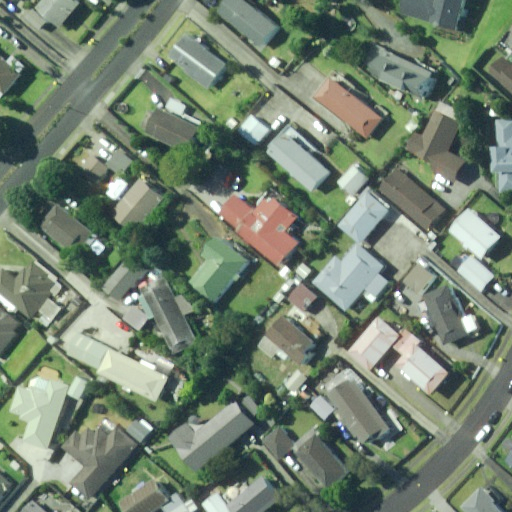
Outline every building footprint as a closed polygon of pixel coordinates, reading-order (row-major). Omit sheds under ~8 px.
[(72,18),(74,15),(85,2),(82,0),(46,0),(41,7),(42,7),(64,27),(72,18)] [(268,13),(252,0),(234,0),(225,12),(265,46),(283,26),(268,13)] [(469,0),(407,0),(403,13),(434,23),(434,22),(460,30),(460,28),(464,18),(469,0)] [(50,21),(39,11),(35,8),(28,16),(43,29),(50,21)] [(208,88),(227,63),(207,49),(209,47),(190,33),(174,55),(172,57),(188,69),(186,71),(208,88)] [(438,72),(377,42),(376,42),(366,62),(382,69),(379,75),(391,80),(391,79),(414,89),(413,91),(426,98),(438,72)] [(10,60),(7,57),(0,51),(0,86),(8,94),(26,74),(24,72),(10,60)] [(280,67),(285,61),(279,56),(274,61),(280,67)] [(511,57),(510,56),(496,72),(508,83),(508,84),(511,87),(511,57)] [(379,109),(370,102),(339,76),(323,97),(369,135),(374,138),(390,118),(389,117),(379,109)] [(167,106),(182,114),(187,106),(172,98),(167,106)] [(114,103),(108,108),(112,112),(118,106),(114,103)] [(190,153),(199,136),(203,127),(166,108),(163,107),(160,114),(153,110),(150,109),(142,125),(152,130),(151,133),(190,153)] [(454,151),(469,123),(443,109),(429,135),(423,132),(414,149),(441,164),(438,170),(444,174),(460,182),(472,160),(454,151)] [(241,128),(259,145),(272,129),(254,113),(241,128)] [(420,118),(412,127),(417,132),(426,122),(420,118)] [(511,119),(502,120),(503,147),(501,147),(501,172),(503,172),(503,188),(503,192),(511,191),(511,119)] [(317,192),(335,172),(293,133),(275,152),(317,192)] [(114,169),(122,175),(134,161),(120,149),(108,163),(114,169)] [(81,169),(97,183),(110,167),(107,164),(95,154),(81,169)] [(345,181),(359,196),(376,179),(359,163),(352,170),(354,172),(345,181)] [(439,199),(409,172),(403,167),(384,189),(432,230),(451,208),(439,199)] [(156,210),(165,200),(168,196),(145,177),(140,182),(115,213),(138,232),(152,216),(153,217),(158,212),(156,210)] [(392,208),(395,205),(395,204),(384,194),(381,198),(373,191),(372,193),(369,190),(363,197),(366,199),(344,226),(365,244),(394,210),(392,208)] [(241,231),(250,238),(249,239),(254,244),(255,242),(283,266),(303,242),(290,231),(297,224),(303,216),(280,197),(276,202),(271,198),(259,212),(239,194),(222,213),(242,230),(241,231)] [(354,194),(349,201),(354,205),(360,199),(354,194)] [(81,219),(75,214),(63,204),(58,209),(51,203),(39,218),(46,224),(44,226),(79,255),(87,246),(98,233),(81,219)] [(488,259),(489,257),(507,237),(474,208),(455,231),(469,243),(468,245),(472,249),(474,247),(488,259)] [(45,231),(37,223),(32,228),(41,236),(45,231)] [(431,234),(437,239),(440,236),(434,231),(431,234)] [(442,234),(436,241),(439,243),(445,236),(442,234)] [(228,240),(225,238),(222,236),(213,247),(207,255),(208,255),(213,260),(203,272),(196,282),(201,286),(201,287),(208,293),(206,294),(218,303),(238,278),(241,281),(245,276),(242,274),(253,260),(228,240)] [(379,297),(393,281),(383,273),(389,266),(363,243),(347,262),(342,257),(341,256),(318,283),(350,311),(370,288),(379,297)] [(487,265),(476,255),(470,262),(461,254),(454,262),(463,271),(486,292),(487,290),(500,276),(487,265)] [(125,301),(152,270),(137,256),(110,288),(118,296),(125,301)] [(421,294),(438,275),(428,268),(432,264),(423,256),(420,260),(422,263),(406,282),(421,294)] [(50,275),(37,263),(34,261),(28,268),(27,267),(26,268),(23,272),(17,278),(8,270),(6,268),(0,274),(0,293),(30,320),(54,293),(50,290),(56,282),(49,276),(50,275)] [(317,271),(308,264),(301,272),(310,279),(317,271)] [(286,268),(283,272),(290,279),(297,272),(289,265),(286,268)] [(190,315),(182,298),(171,276),(150,286),(147,288),(151,295),(146,298),(155,318),(161,316),(178,354),(203,343),(190,315)] [(321,297),(322,295),(307,282),(291,299),(307,313),(309,310),(321,297)] [(475,334),(469,319),(453,284),(427,296),(429,298),(441,325),(443,331),(450,345),(466,338),(475,334)] [(10,314),(1,306),(0,305),(0,354),(18,334),(14,331),(21,323),(10,314)] [(154,318),(142,307),(131,319),(144,330),(154,318)] [(319,342),(288,315),(270,336),(288,351),(284,355),(289,360),(293,355),(305,366),(316,352),(313,349),(319,342)] [(403,350),(416,334),(408,328),(404,334),(383,317),(354,352),(376,371),(378,368),(397,345),(403,350)] [(416,334),(403,350),(410,356),(402,365),(423,383),(437,395),(455,373),(453,371),(422,345),(425,341),(418,336),(416,334)] [(111,351),(94,342),(92,341),(83,360),(101,370),(111,351)] [(131,355),(122,351),(116,348),(104,373),(161,402),(168,389),(174,377),(165,373),(159,370),(131,355)] [(313,379),(305,371),(292,385),(300,393),(313,379)] [(84,399),(93,383),(83,377),(77,387),(73,393),(84,399)] [(74,385),(60,380),(57,379),(56,382),(44,378),(41,386),(37,385),(36,390),(27,387),(26,386),(17,411),(27,415),(26,419),(33,421),(35,422),(28,441),(52,450),(54,443),(76,386),(74,385)] [(397,429),(360,381),(357,383),(354,379),(333,395),(339,403),(344,410),(340,412),(350,427),(352,425),(361,438),(364,436),(370,444),(372,442),(380,436),(383,439),(397,429)] [(254,394),(246,401),(261,418),(269,412),(254,394)] [(339,409),(336,406),(325,395),(315,406),(329,420),(339,409)] [(240,441),(259,425),(261,424),(241,400),(235,404),(234,405),(201,432),(192,422),(182,431),(174,439),(175,440),(176,442),(202,473),(219,458),(223,455),(233,447),(234,446),(239,442),(240,441)] [(153,430),(144,423),(140,420),(134,427),(131,431),(144,442),(153,431),(153,430)] [(301,445),(300,444),(284,425),(267,440),(284,460),(285,459),(299,447),(301,445)] [(142,445),(128,433),(120,427),(119,427),(112,436),(103,428),(99,433),(94,429),(92,427),(86,435),(80,430),(68,444),(66,447),(88,467),(73,484),(75,485),(93,501),(135,453),(142,445)] [(356,473),(343,458),(321,433),(302,450),(299,452),(308,461),(334,492),(356,473)] [(511,460),(510,458),(505,454),(499,462),(506,467),(511,461),(511,460)] [(15,465),(21,470),(24,465),(19,461),(15,465)] [(0,504),(17,485),(0,469),(0,504)] [(237,511),(270,511),(286,499),(267,476),(251,490),(250,488),(245,492),(247,494),(232,506),(237,511)] [(173,499),(171,496),(159,478),(125,502),(131,511),(157,511),(166,506),(170,511),(174,511),(187,503),(180,494),(173,499)] [(509,511),(501,503),(503,502),(489,488),(486,490),(469,507),(473,511),(509,511)] [(235,511),(220,492),(205,504),(211,511),(235,511)] [(194,511),(198,509),(201,508),(195,499),(188,504),(187,503),(174,511),(194,511)] [(59,511),(50,511),(37,500),(27,511),(62,511),(61,511),(59,511)]
